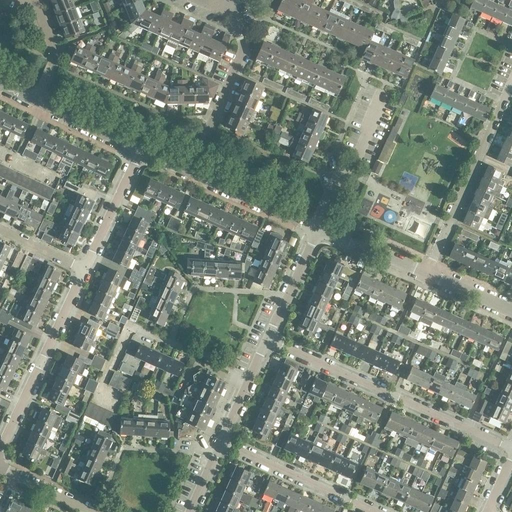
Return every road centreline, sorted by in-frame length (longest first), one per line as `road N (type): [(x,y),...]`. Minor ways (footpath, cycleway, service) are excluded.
road 1 (residential): [(511,449),(268,339)]
road 2 (residential): [(116,406),(97,397),(128,325),(250,379)]
road 3 (residential): [(427,275),(511,84)]
road 4 (residential): [(0,453),(84,270)]
road 5 (residential): [(375,511),(223,443)]
road 6 (residential): [(187,169),(243,50),(236,17)]
road 7 (residential): [(382,93),(318,232)]
road 8 (unclassified): [(318,232),(187,169)]
road 9 (residential): [(84,270),(141,148)]
